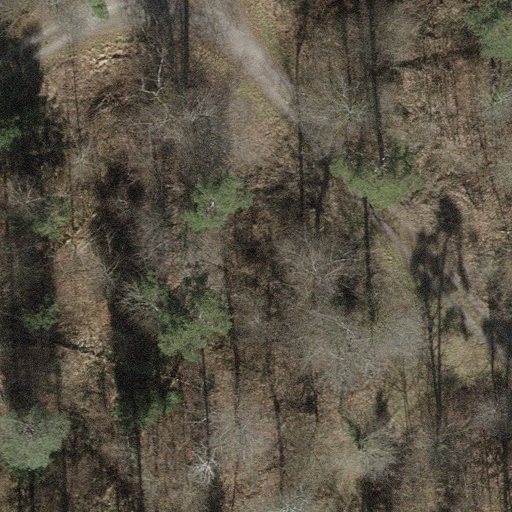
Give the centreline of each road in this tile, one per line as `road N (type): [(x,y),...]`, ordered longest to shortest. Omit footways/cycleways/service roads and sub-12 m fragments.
road 1 (track): [(211,0),(449,296),(511,359)]
road 2 (track): [(449,296),(352,511)]
road 3 (track): [(149,0),(0,102)]
